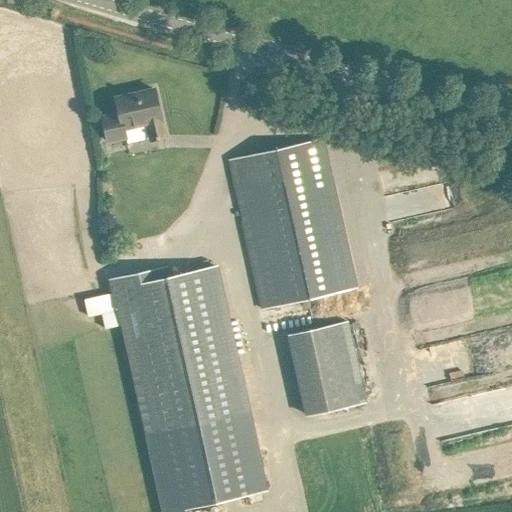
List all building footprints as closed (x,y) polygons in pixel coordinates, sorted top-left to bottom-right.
[(162,119),(155,89),(116,98),(119,113),(102,117),(108,141),(126,137),(124,128),(147,122),(151,140),(164,136),(161,119),(162,119)] [(356,287),(323,139),(229,160),(262,308),(356,287)] [(265,489),(216,266),(170,276),(168,266),(109,279),(115,309),(119,308),(165,511),(265,489)] [(348,321),(289,334),(307,414),(365,401),(348,321)] [(441,404),(439,428),(472,429),(473,406),(441,404)]
